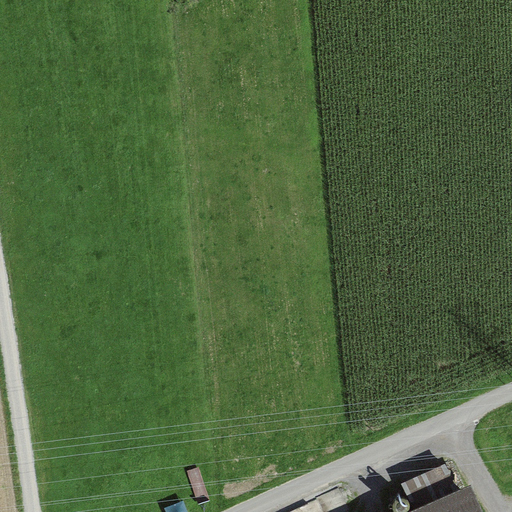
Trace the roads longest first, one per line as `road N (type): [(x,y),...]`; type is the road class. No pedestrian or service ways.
road 1 (unclassified): [(511,391),(243,511)]
road 2 (track): [(0,301),(31,511)]
